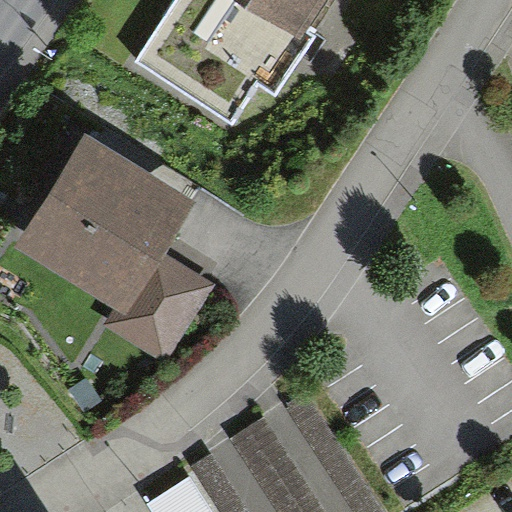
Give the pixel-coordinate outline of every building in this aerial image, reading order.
[(164,0),(126,68),(223,122),(292,0),(297,0),(335,22),(347,0),(164,0)] [(67,158),(9,258),(108,316),(94,340),(153,375),(201,293),(146,262),(171,218),(67,158)] [(387,511),(307,387),(286,400),(357,511),(387,511)] [(329,511),(264,413),(232,434),(282,511),(329,511)] [(253,511),(212,448),(191,461),(223,511),(253,511)]
